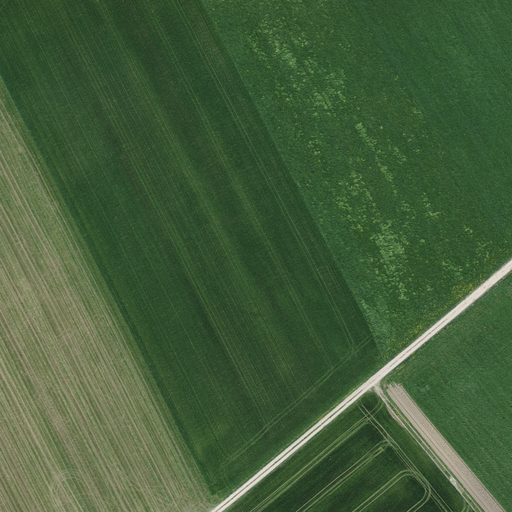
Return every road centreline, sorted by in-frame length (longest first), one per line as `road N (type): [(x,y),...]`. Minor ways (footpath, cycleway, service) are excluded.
road 1 (track): [(214,511),(511,263)]
road 2 (track): [(372,379),(478,511)]
